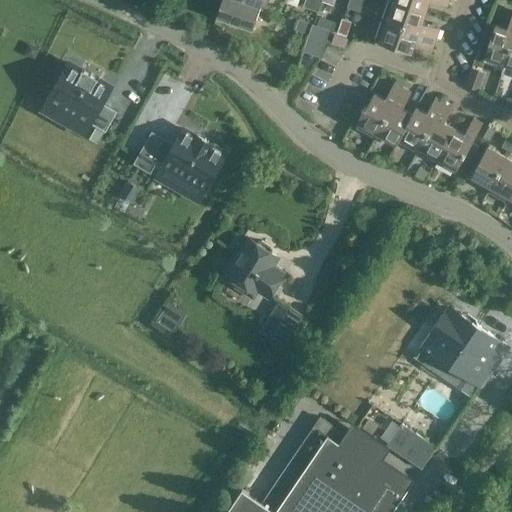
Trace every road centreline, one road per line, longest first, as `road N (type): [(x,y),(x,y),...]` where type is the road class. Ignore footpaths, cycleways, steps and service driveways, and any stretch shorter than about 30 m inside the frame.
road 1 (unclassified): [(511,243),(461,211),(334,157),(239,72),(100,0)]
road 2 (residential): [(440,78),(359,47),(319,120)]
